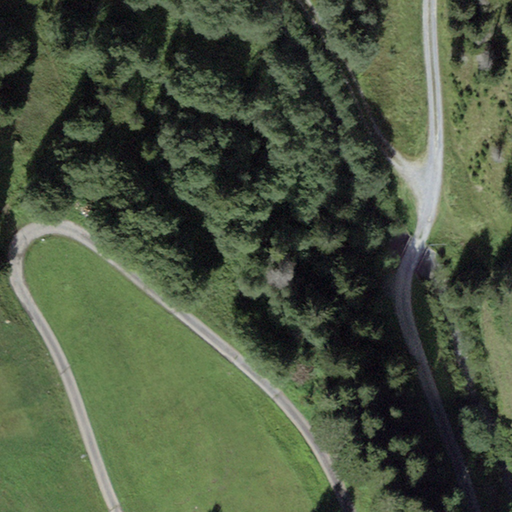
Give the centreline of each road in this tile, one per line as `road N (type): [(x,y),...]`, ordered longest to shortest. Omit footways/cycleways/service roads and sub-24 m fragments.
road 1 (track): [(118,511),(31,297),(26,248),(60,228),(110,253),(372,480),(380,511)]
road 2 (track): [(472,511),(404,295),(431,193),(432,0)]
road 3 (track): [(300,0),(347,70),(388,154),(431,193)]
